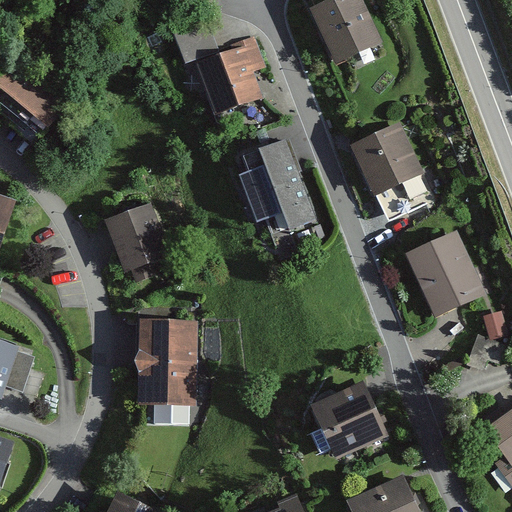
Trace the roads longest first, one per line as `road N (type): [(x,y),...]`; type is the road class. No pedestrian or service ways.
road 1 (residential): [(466,511),(256,0)]
road 2 (residential): [(79,449),(96,397),(100,318),(80,253),(30,181),(0,156)]
road 3 (trunk): [(458,0),(511,145)]
